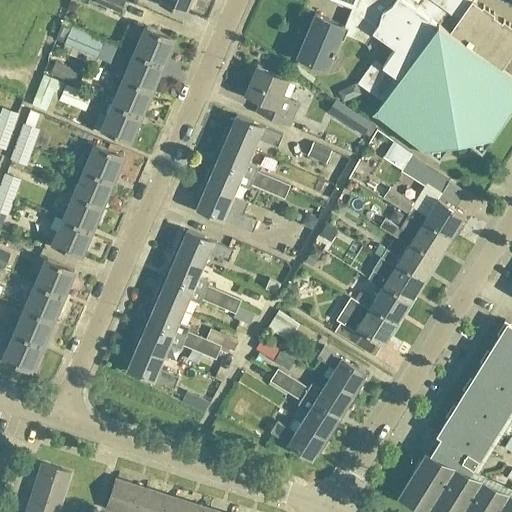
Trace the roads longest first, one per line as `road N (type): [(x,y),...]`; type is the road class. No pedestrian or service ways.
road 1 (residential): [(57,422),(240,0)]
road 2 (residential): [(332,508),(511,221)]
road 3 (residential): [(332,508),(57,422)]
